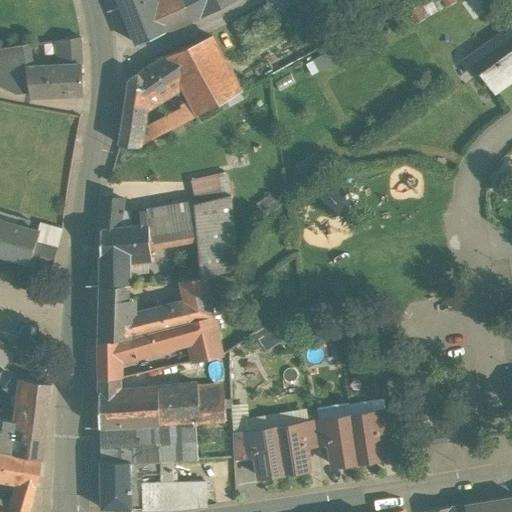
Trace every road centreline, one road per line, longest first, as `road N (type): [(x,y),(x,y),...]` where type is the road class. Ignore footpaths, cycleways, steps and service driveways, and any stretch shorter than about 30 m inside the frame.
road 1 (residential): [(507,477),(469,252),(466,186),(473,161),(511,128)]
road 2 (tertiary): [(73,314),(106,76)]
road 3 (unclassified): [(507,477),(306,511)]
road 4 (tertiary): [(62,511),(73,314)]
road 5 (residential): [(106,76),(269,0)]
